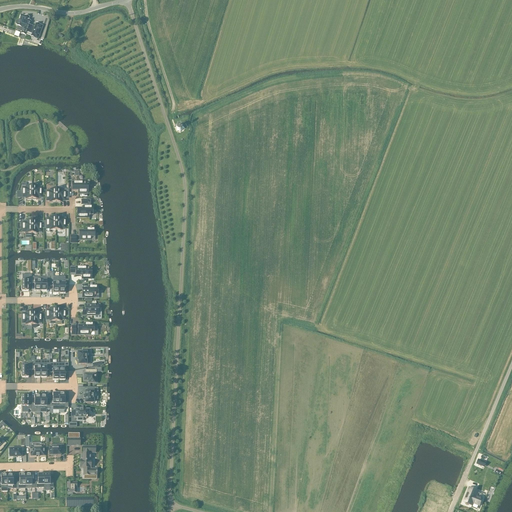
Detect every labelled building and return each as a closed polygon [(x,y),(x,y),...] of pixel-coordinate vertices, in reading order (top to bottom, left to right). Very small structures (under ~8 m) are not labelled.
[(24,16),(21,15),(19,20),(18,20),(17,20),(16,21),(16,22),(15,22),(15,23),(16,24),(16,25),(17,25),(17,26),(16,30),(26,34),(27,32),(32,34),(30,37),(38,40),(43,26),(36,23),(34,27),(30,25),(30,23),(31,22),(31,21),(28,20),(29,17),(25,16),(24,16)] [(187,134),(189,132),(184,123),(182,125),(181,124),(180,124),(179,124),(178,124),(177,125),(176,125),(176,126),(176,127),(176,128),(176,129),(177,130),(178,131),(179,131),(180,131),(181,131),(182,130),(183,130),(183,129),(183,127),(184,129),(184,131),(185,131),(187,134)] [(84,184),(84,182),(72,182),(72,191),(78,191),(78,194),(88,194),(88,185),(85,185),(85,184),(84,184)] [(31,200),(32,200),(32,186),(26,186),(26,188),(22,188),(22,198),(26,198),(26,199),(27,199),(27,200),(31,200)] [(32,186),(32,200),(33,200),(36,200),(36,199),(38,199),(38,198),(41,198),(41,188),(38,188),(38,186),(32,186)] [(51,203),(56,203),(56,189),(50,189),(50,191),(46,191),(46,201),(50,201),(50,203),(51,203)] [(56,189),(56,203),(60,203),(62,203),(62,201),(65,201),(65,191),(62,191),(62,189),(56,189)] [(83,209),(77,209),(77,218),(81,218),(81,222),(85,222),(89,222),(89,216),(90,216),(90,215),(93,215),(93,206),(91,206),(84,206),(83,206),(83,209)] [(50,219),(46,219),(46,224),(46,229),(46,232),(50,232),(50,230),(56,230),(56,216),(51,216),(51,217),(50,217),(50,219)] [(60,216),(56,216),(56,230),(62,230),(62,229),(65,229),(65,219),(62,219),(62,217),(60,217),(60,216)] [(26,222),(22,222),(22,232),(26,232),(26,238),(32,238),(32,234),(32,220),(27,220),(26,220),(26,222)] [(36,220),(32,220),(32,234),(38,234),(38,232),(41,232),(41,222),(38,222),(38,220),(36,220)] [(79,236),(76,236),(76,240),(91,240),(91,237),(95,237),(95,229),(91,229),(91,228),(90,228),(90,229),(86,229),(86,232),(79,232),(79,236)] [(88,269),(88,267),(75,267),(75,268),(70,268),(70,273),(75,273),(75,276),(81,276),(81,279),(92,279),(92,270),(88,270),(88,269)] [(22,287),(21,287),(21,290),(22,290),(22,291),(28,291),(28,284),(31,284),(31,278),(31,275),(22,275),(22,287)] [(53,280),(50,280),(50,284),(50,286),(53,286),(53,294),(59,294),(59,277),(53,277),(53,280)] [(65,277),(59,277),(59,294),(65,294),(65,286),(68,286),(68,280),(65,280),(65,277)] [(40,278),(31,278),(31,284),(34,284),(34,291),(40,291),(40,278)] [(50,278),(40,278),(40,291),(46,291),(46,284),(50,284),(50,280),(50,278)] [(88,289),(82,289),(82,298),(98,298),(98,286),(88,286),(88,289)] [(98,305),(85,305),(85,308),(82,308),(82,316),(94,316),(94,319),(101,319),(101,309),(98,309),(98,305)] [(56,322),(56,307),(51,307),(51,308),(50,308),(50,310),(46,310),(46,320),(49,320),(49,322),(56,322)] [(60,308),(60,307),(56,307),(56,322),(62,322),(62,320),(65,320),(65,310),(62,310),(62,308),(60,308)] [(31,325),(31,311),(27,311),(27,312),(25,312),(25,313),(22,313),(22,323),(25,323),(25,325),(31,325)] [(36,312),(36,311),(31,311),(31,325),(37,325),(38,323),(41,323),(41,313),(38,313),(38,312),(36,312)] [(94,326),(94,323),(84,323),(84,326),(78,326),(78,335),(90,335),(90,333),(91,333),(91,332),(94,332),(94,326)] [(86,353),(77,353),(77,361),(78,361),(78,365),(89,365),(89,360),(86,360),(86,353)] [(34,364),(31,364),(31,370),(34,370),(34,378),(40,378),(40,361),(34,361),(34,364)] [(46,361),(40,361),(40,378),(46,378),(46,370),(49,370),(49,363),(49,361),(46,361)] [(59,363),(49,363),(49,370),(49,373),(53,373),(53,380),(59,380),(59,363)] [(68,366),(65,366),(65,363),(59,363),(59,380),(65,380),(65,373),(68,373),(68,366)] [(22,373),(21,373),(21,376),(22,376),(22,378),(28,378),(28,370),(31,370),(31,364),(22,364),(22,373)] [(85,375),(83,375),(83,378),(84,378),(84,381),(88,381),(88,384),(95,384),(95,379),(95,378),(96,378),(96,370),(85,370),(85,375)] [(85,396),(84,396),(84,399),(85,399),(85,403),(93,403),(93,400),(97,400),(98,388),(86,388),(86,391),(85,391),(85,396)] [(53,401),(49,401),(49,404),(49,407),(53,407),(53,410),(59,410),(59,394),(52,394),(53,401)] [(65,394),(59,394),(59,410),(65,410),(65,407),(68,407),(68,401),(65,401),(65,394)] [(28,396),(22,396),(22,398),(21,398),(21,401),(22,401),(22,413),(28,413),(28,410),(31,410),(31,404),(28,404),(28,396)] [(31,404),(31,410),(31,413),(40,413),(40,396),(34,396),(34,404),(31,404)] [(46,396),(40,396),(40,413),(46,413),(46,410),(49,410),(49,407),(49,404),(46,404),(46,396)] [(79,411),(72,411),(72,418),(77,418),(77,421),(82,421),(82,418),(86,418),(86,419),(87,419),(87,418),(91,418),(91,413),(89,413),(89,411),(82,411),(82,410),(79,410),(79,411)] [(39,446),(30,447),(30,456),(44,456),(44,445),(39,445),(39,446)] [(56,448),(49,448),(49,456),(61,456),(61,453),(64,453),(63,445),(56,445),(56,448)] [(9,449),(9,457),(21,457),(21,452),(24,452),(24,446),(20,446),(21,449),(9,449)] [(81,460),(80,460),(80,469),(83,469),(83,476),(96,476),(96,470),(89,470),(89,465),(91,465),(91,460),(90,460),(90,455),(89,455),(89,453),(95,453),(95,447),(83,447),(83,453),(83,455),(81,455),(81,460)] [(38,482),(34,482),(35,488),(44,488),(43,474),(37,475),(38,482)] [(50,474),(43,474),(44,488),(44,491),(50,491),(50,488),(53,488),(53,482),(50,482),(50,474)] [(13,475),(7,475),(7,489),(16,489),(16,482),(13,483),(13,475)] [(19,482),(16,482),(16,489),(25,489),(25,475),(19,475),(19,482)] [(31,475),(25,475),(25,489),(35,488),(34,482),(31,482),(31,475)] [(76,483),(67,483),(67,495),(72,495),(72,493),(76,493),(76,483)] [(469,488),(464,502),(472,506),(473,503),(479,506),(482,499),(476,497),(478,492),(469,488)]
